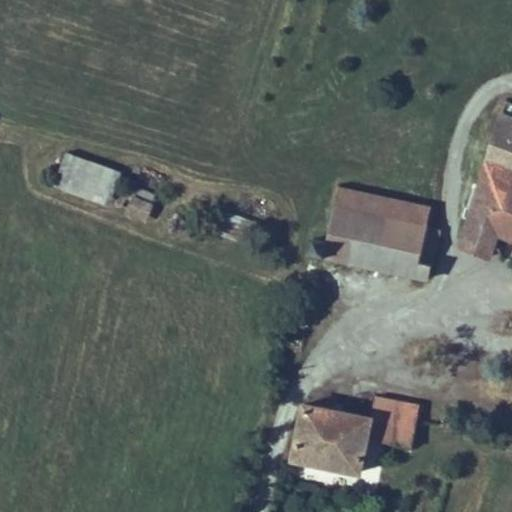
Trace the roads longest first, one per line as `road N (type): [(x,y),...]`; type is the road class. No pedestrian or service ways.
road 1 (unknown): [(259,511),(294,398),(320,366),(423,325),(511,307)]
road 2 (track): [(511,86),(476,120),(436,272),(511,276)]
